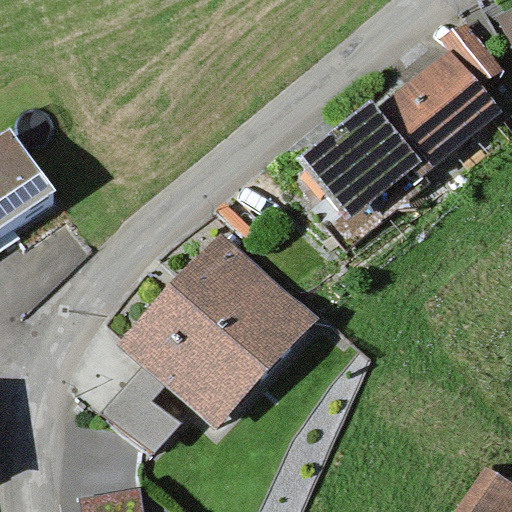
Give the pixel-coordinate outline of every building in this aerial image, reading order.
[(479,5),(459,17),(479,50),(499,38),(479,5)] [(511,20),(502,25),(511,46),(511,20)] [(461,30),(436,49),(476,101),(501,82),(461,30)] [(493,131),(447,72),(379,124),(424,183),(493,131)] [(0,230),(53,194),(8,130),(0,135),(0,230)] [(366,130),(296,188),(344,245),(414,187),(366,130)] [(304,317),(221,244),(133,343),(216,416),(304,317)] [(148,511),(142,466),(71,477),(75,511),(148,511)] [(511,511),(511,490),(485,471),(455,511),(511,511)]
